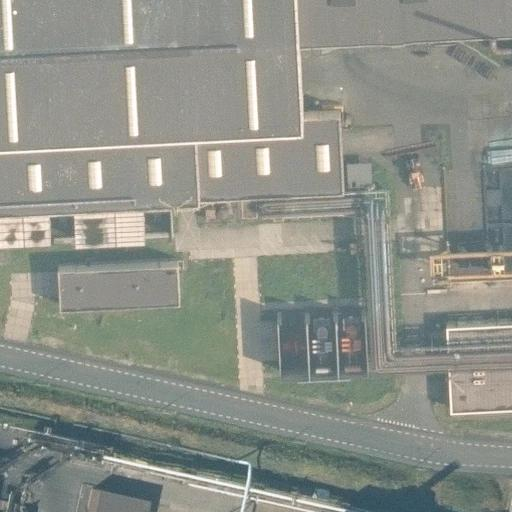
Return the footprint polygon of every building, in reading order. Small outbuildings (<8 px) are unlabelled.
[(511,0),(0,0),(0,203),(26,202),(170,195),(176,194),(178,194),(197,193),(210,193),(234,191),(272,189),(288,189),(293,188),(341,186),(341,169),(340,155),(338,129),(337,107),(309,108),(301,109),(300,93),(300,91),(298,56),(298,46),(297,30),(303,30),(380,26),(384,26),(385,26),(386,26),(399,25),(400,25),(401,25),(402,25),(511,19),(511,0)] [(449,276),(511,273),(511,163),(419,167),(419,190),(446,189),(448,227),(464,226),(465,240),(448,240),(449,276)] [(283,192),(272,193),(274,217),(284,217),(283,192)] [(176,258),(56,264),(58,304),(178,298),(176,258)] [(511,318),(444,322),(449,408),(511,404),(511,318)] [(138,511),(141,501),(90,489),(85,511),(138,511)]
